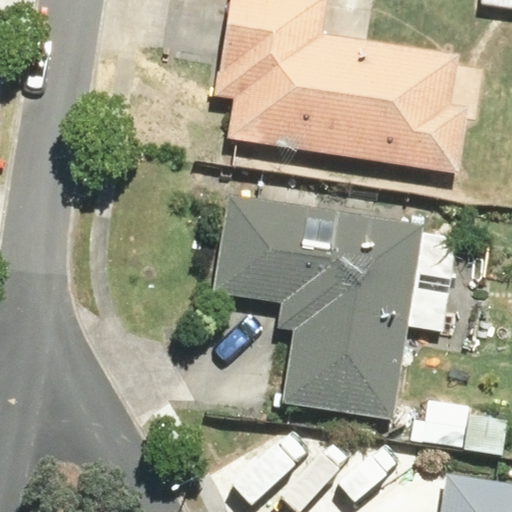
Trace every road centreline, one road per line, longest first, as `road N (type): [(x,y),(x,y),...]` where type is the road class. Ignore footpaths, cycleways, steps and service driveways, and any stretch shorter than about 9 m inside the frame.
road 1 (residential): [(21,330),(73,0)]
road 2 (residential): [(21,330),(159,511)]
road 3 (residential): [(0,451),(21,330)]
